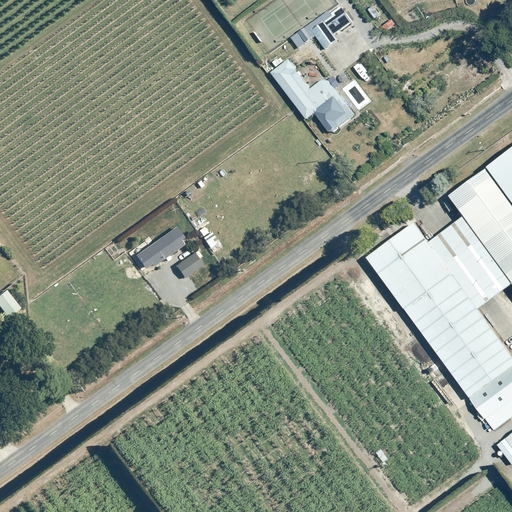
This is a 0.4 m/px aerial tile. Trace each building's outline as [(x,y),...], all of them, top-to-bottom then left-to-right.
[(333,14),(328,18),(311,30),(324,49),(337,40),(332,34),(350,21),(340,6),(331,12),(333,14)] [(394,24),(387,17),(380,24),(386,31),(394,24)] [(333,76),(328,80),(326,77),(310,89),(298,73),(294,76),(291,73),(296,69),(288,59),(270,73),(305,119),(314,113),(330,134),(354,115),(341,97),(334,89),(339,85),(333,76)] [(511,150),(488,168),(511,200),(511,150)] [(415,222),(366,258),(470,399),(511,367),(511,354),(479,310),(511,286),(511,206),(487,171),(451,197),(465,217),(430,243),(415,222)] [(182,244),(170,229),(139,250),(150,266),(182,244)] [(201,265),(191,252),(174,264),(184,278),(201,265)] [(20,308),(6,290),(0,294),(0,307),(7,317),(20,308)] [(511,367),(470,399),(494,431),(511,417),(511,367)] [(511,434),(498,445),(511,463),(511,434)]
